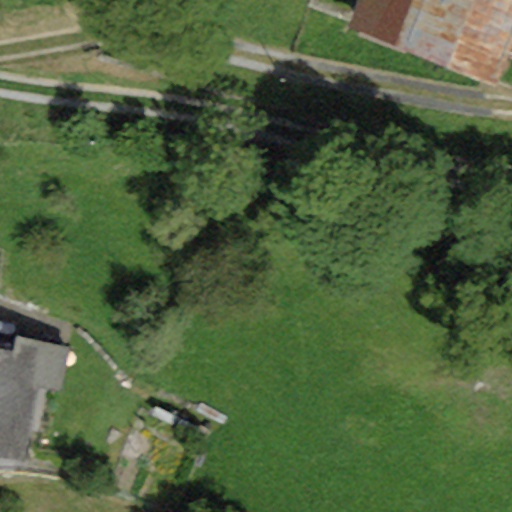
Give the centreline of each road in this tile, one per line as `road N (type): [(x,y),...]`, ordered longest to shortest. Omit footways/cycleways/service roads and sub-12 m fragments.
road 1 (track): [(0,53),(141,27),(511,108)]
road 2 (track): [(0,83),(511,171)]
